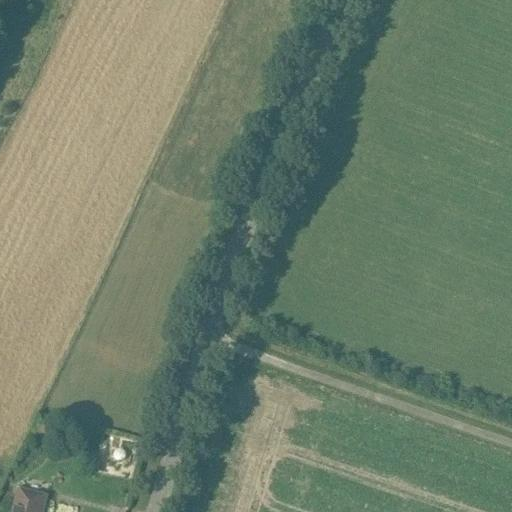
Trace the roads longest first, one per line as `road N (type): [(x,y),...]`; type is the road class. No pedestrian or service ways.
road 1 (unclassified): [(150,511),(207,322),(283,125),(342,0)]
road 2 (unknown): [(511,447),(201,342)]
